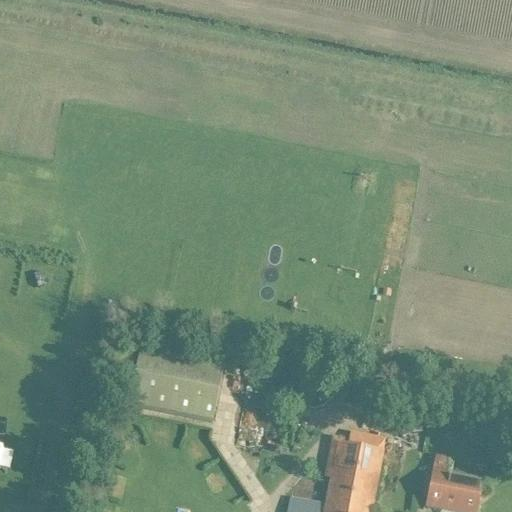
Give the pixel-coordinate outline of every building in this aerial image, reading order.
[(212,422),(223,364),(140,347),(128,405),(212,422)] [(398,418),(409,417),(407,400),(396,401),(398,418)] [(142,411),(127,415),(131,430),(146,426),(142,411)] [(117,447),(144,455),(149,436),(122,429),(117,447)] [(370,511),(382,453),(337,444),(323,511),(370,511)] [(436,461),(434,471),(433,471),(426,507),(452,511),(474,511),(481,481),(446,474),(448,464),(436,461)]
